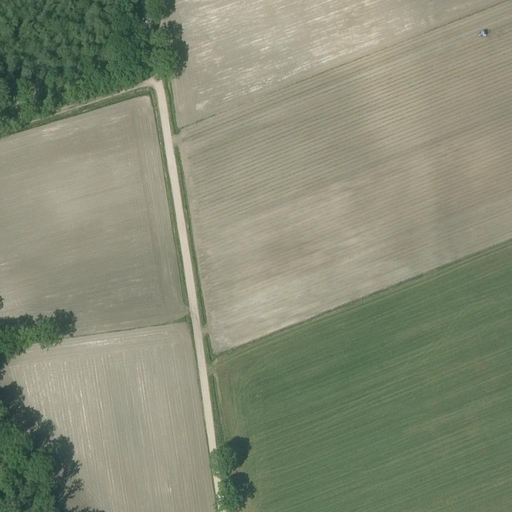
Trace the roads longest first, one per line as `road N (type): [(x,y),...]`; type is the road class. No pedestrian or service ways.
road 1 (track): [(224,511),(157,81)]
road 2 (track): [(157,81),(0,128)]
